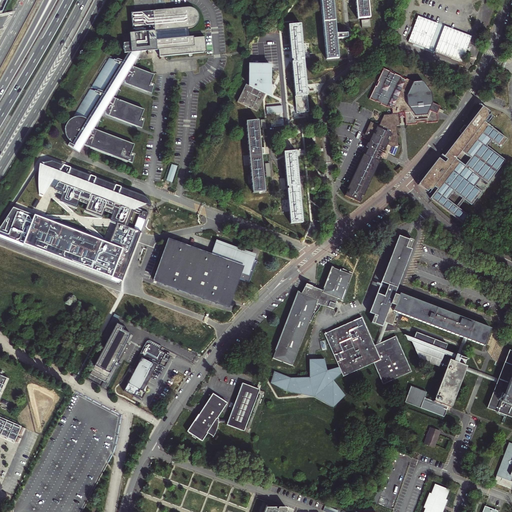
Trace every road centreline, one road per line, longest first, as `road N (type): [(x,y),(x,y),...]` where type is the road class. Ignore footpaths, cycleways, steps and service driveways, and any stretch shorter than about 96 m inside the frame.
road 1 (tertiary): [(121,511),(136,467),(204,362),(308,256)]
road 2 (tertiary): [(401,179),(469,95),(508,0)]
road 3 (trunk): [(0,169),(99,0)]
road 4 (unclassified): [(308,256),(135,182)]
road 5 (trunk): [(0,146),(83,0)]
road 6 (unclassified): [(401,179),(457,236),(511,267)]
road 7 (trunk): [(68,0),(0,118)]
road 8 (tertiary): [(308,256),(401,179)]
